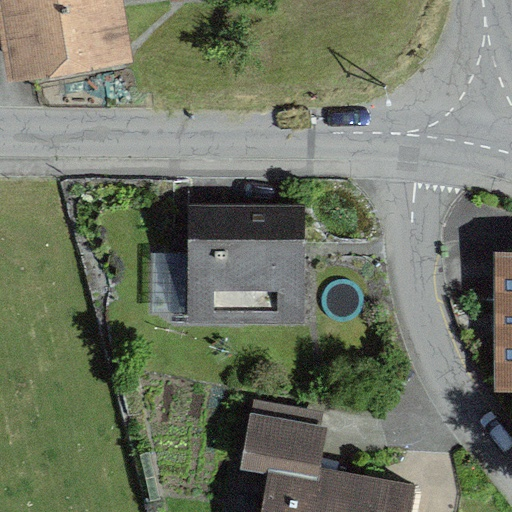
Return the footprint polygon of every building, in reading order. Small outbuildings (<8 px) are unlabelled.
[(118,73),(107,0),(0,0),(0,64),(4,89),(118,73)] [(292,326),(292,207),(181,207),(181,326),(292,326)] [(487,396),(511,396),(511,251),(486,252),(487,396)] [(333,511),(341,475),(314,470),(323,426),(251,411),(231,509),(245,511),(333,511)] [(341,475),(333,511),(402,511),(408,489),(341,475)]
